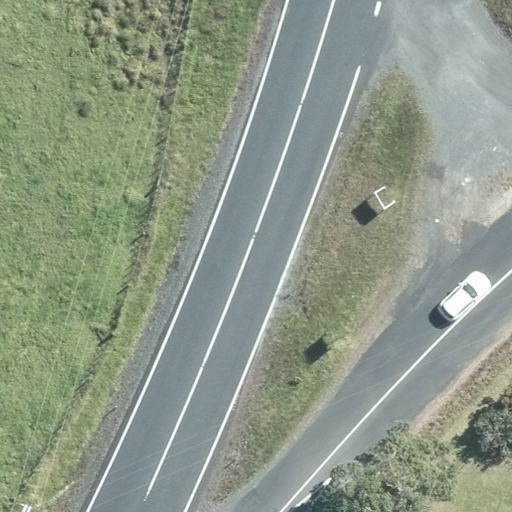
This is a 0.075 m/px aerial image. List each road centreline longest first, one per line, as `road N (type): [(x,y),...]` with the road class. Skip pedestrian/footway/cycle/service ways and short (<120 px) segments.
road 1 (tertiary): [(336,0),(247,247),(137,511)]
road 2 (unclassified): [(277,511),(348,428),(511,265)]
road 3 (unclassified): [(412,0),(439,42),(511,108)]
